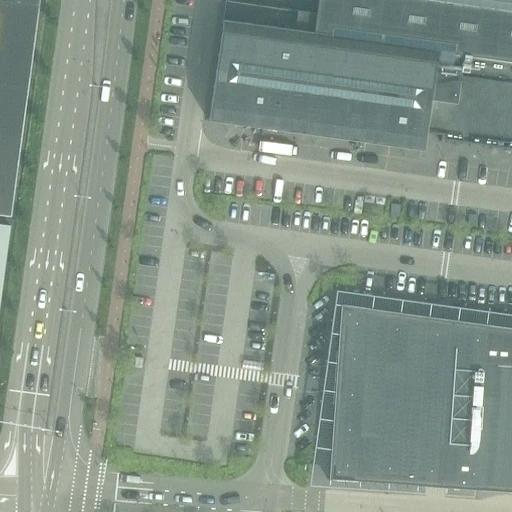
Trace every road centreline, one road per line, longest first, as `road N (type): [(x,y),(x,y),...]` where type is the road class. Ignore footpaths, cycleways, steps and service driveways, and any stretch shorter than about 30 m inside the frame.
road 1 (primary): [(47,488),(77,336),(123,0)]
road 2 (primary): [(83,0),(46,277),(4,487)]
road 3 (residential): [(463,511),(47,488)]
